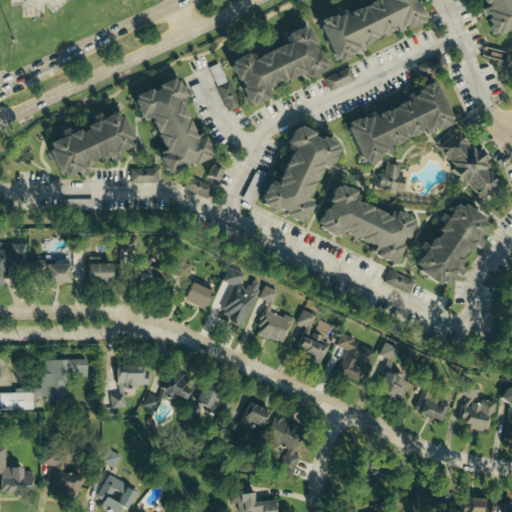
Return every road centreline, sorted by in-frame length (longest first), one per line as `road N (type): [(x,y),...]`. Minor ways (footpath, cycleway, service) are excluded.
road 1 (residential): [(151,324),(427,448),(511,467)]
road 2 (secondary): [(0,121),(256,0)]
road 3 (residential): [(151,324),(107,311),(0,311)]
road 4 (secondary): [(185,0),(48,67)]
road 5 (residential): [(0,331),(151,324)]
